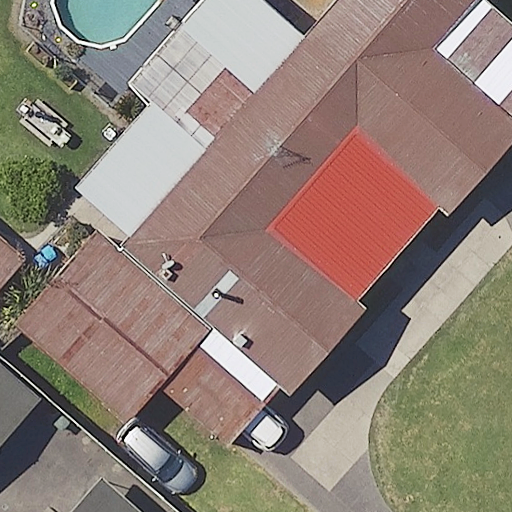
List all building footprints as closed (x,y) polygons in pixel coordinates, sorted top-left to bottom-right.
[(470,0),(334,0),(118,248),(288,395),(365,306),(354,296),(435,203),(446,213),(511,137),(511,119),(429,48),(470,0)] [(0,286),(25,257),(0,235),(0,286)] [(89,238),(13,325),(127,423),(202,337),(89,238)] [(171,392),(231,443),(265,403),(206,352),(171,392)] [(0,442),(39,397),(0,362),(0,442)] [(146,511),(99,471),(62,511),(146,511)]
